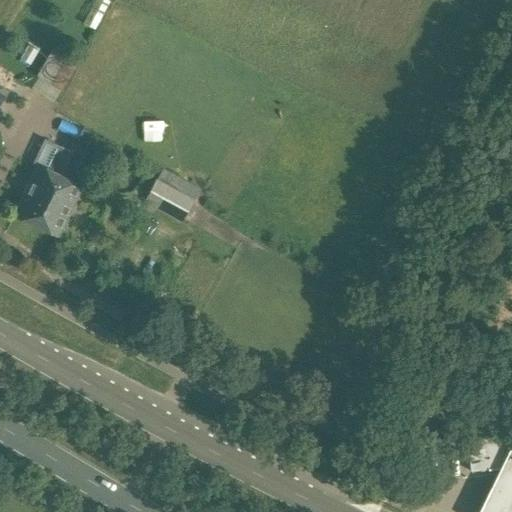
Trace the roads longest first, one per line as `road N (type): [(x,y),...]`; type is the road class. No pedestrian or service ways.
road 1 (primary): [(331,511),(0,334)]
road 2 (track): [(195,357),(313,411),(397,405)]
road 3 (primary): [(0,425),(142,511)]
road 4 (track): [(402,423),(397,405),(423,344),(426,306)]
road 5 (track): [(475,195),(426,306)]
